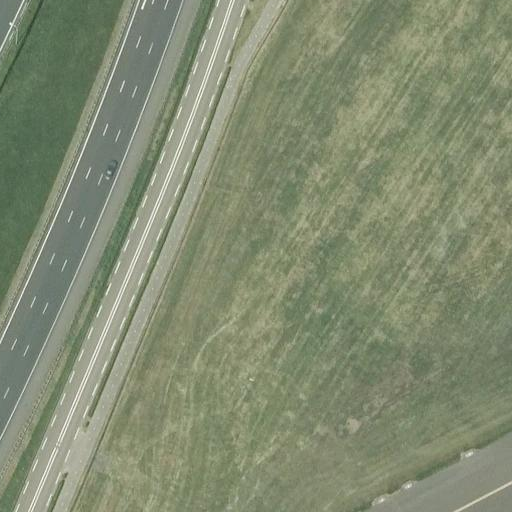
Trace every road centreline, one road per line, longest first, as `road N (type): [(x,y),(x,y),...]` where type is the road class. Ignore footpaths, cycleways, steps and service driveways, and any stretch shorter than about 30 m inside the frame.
road 1 (tertiary): [(29,511),(128,273),(226,0)]
road 2 (motorway): [(0,390),(74,233),(163,0)]
